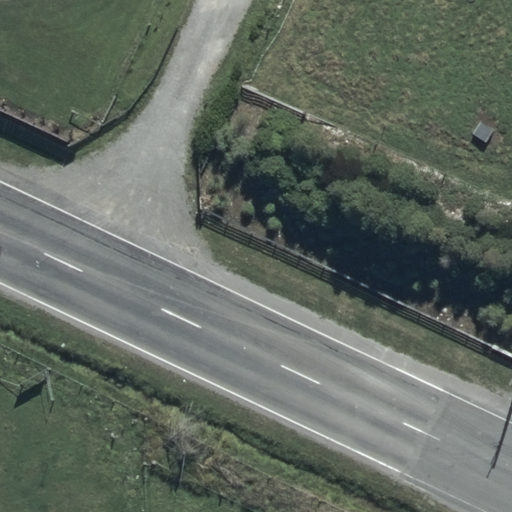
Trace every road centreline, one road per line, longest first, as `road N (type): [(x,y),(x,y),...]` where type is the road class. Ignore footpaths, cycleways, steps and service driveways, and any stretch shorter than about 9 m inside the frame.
road 1 (tertiary): [(0,233),(511,474)]
road 2 (unknown): [(91,276),(216,0)]
